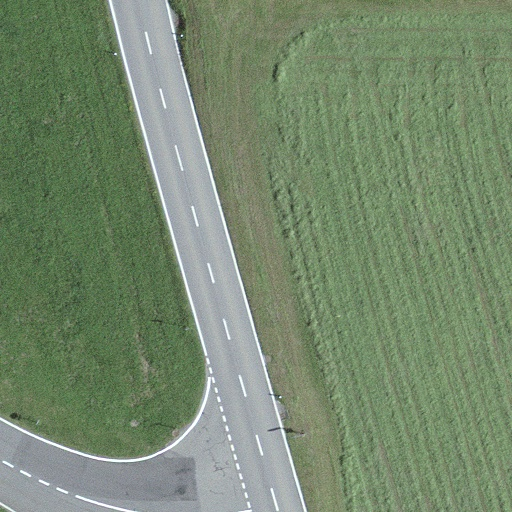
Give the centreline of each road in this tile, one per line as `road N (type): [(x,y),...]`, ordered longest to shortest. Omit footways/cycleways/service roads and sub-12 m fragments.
road 1 (secondary): [(276,508),(141,0)]
road 2 (unclassified): [(0,460),(97,503),(143,511)]
